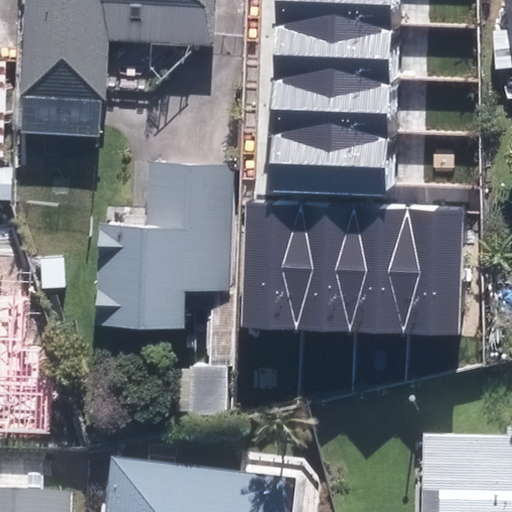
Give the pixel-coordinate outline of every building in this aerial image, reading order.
[(221,39),(222,0),(32,0),(29,83),(112,86),(114,35),(221,39)] [(276,0),(275,19),(393,26),(394,0),(276,0)] [(274,71),(391,77),(393,26),(275,19),(274,71)] [(0,154),(8,155),(12,45),(0,44),(0,154)] [(271,125),(388,132),(391,77),(274,71),(271,125)] [(267,188),(384,194),(388,132),(271,125),(267,188)] [(157,217),(111,215),(108,314),(196,316),(197,278),(232,279),(235,159),(159,157),(157,217)] [(299,330),(305,202),(247,199),(242,327),(299,330)] [(353,332),(358,204),(305,202),(299,330),(353,332)] [(407,335),(411,206),(358,204),(353,332),(407,335)] [(459,336),(463,208),(411,206),(407,335),(459,336)] [(511,511),(511,440),(433,440),(431,511),(511,511)] [(296,511),(300,485),(122,462),(115,511),(296,511)] [(76,511),(77,500),(0,496),(0,511),(76,511)]
